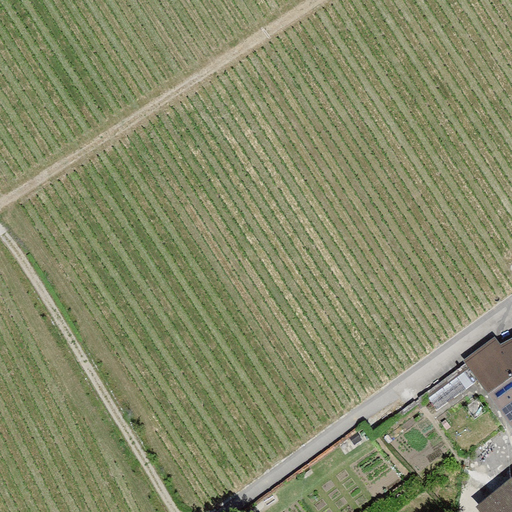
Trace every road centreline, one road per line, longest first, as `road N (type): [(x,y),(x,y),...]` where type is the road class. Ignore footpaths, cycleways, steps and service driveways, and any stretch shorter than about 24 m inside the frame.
road 1 (unknown): [(311,0),(0,200)]
road 2 (track): [(511,308),(227,511)]
